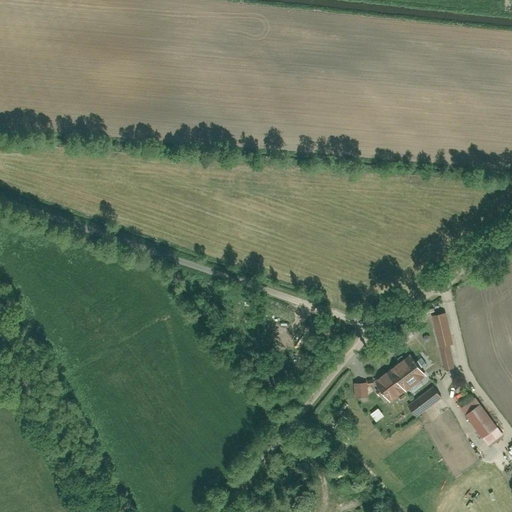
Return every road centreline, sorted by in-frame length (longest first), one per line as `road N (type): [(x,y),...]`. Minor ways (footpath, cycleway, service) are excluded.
road 1 (residential): [(372,329),(0,200)]
road 2 (unclassified): [(224,511),(372,329)]
road 3 (unclassified): [(372,329),(511,237)]
